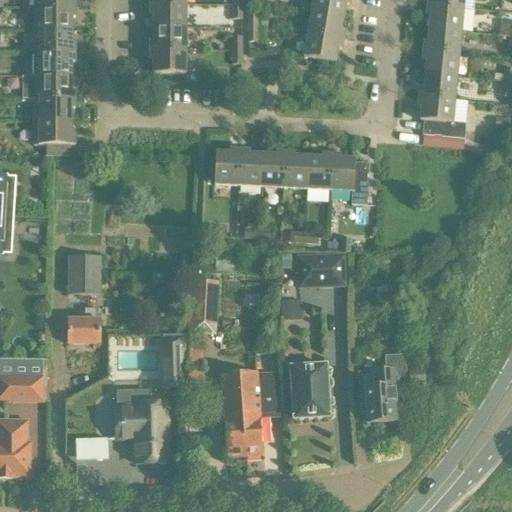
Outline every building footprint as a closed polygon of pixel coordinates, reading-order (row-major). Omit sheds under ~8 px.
[(71,0),(34,0),(34,10),(75,10),(75,1),(72,1),(71,0)] [(313,0),(311,14),(343,19),(345,6),(349,7),(350,0),(313,0)] [(427,0),(427,8),(463,11),(464,0),(427,0)] [(186,7),(150,7),(150,16),(153,16),(153,30),(186,30),(186,7)] [(242,7),(232,7),(232,21),(242,21),(242,7)] [(463,11),(427,8),(426,17),(430,18),(428,31),(461,34),(463,11)] [(34,10),(34,33),(71,33),(71,20),(75,19),(75,10),(34,10)] [(311,14),(307,36),(343,42),(344,33),(341,32),(343,19),(311,14)] [(248,31),(257,31),(257,16),(248,16),(248,31)] [(186,30),(153,30),(153,43),(149,43),(149,53),(185,53),(186,30)] [(257,44),(257,31),(248,31),(248,44),(257,44)] [(461,34),(428,31),(427,44),(424,44),(423,53),(459,57),(461,34)] [(34,33),(34,56),(75,56),(75,46),(72,46),(71,33),(34,33)] [(343,42),(307,36),(303,60),(335,65),(338,51),(341,52),(343,42)] [(232,53),(241,53),(242,39),(232,39),(232,53)] [(185,53),(149,53),(149,62),(153,62),(153,76),(185,77),(185,53)] [(241,53),(232,53),(232,67),(241,67),(241,53)] [(459,57),(423,53),(422,63),(425,63),(424,76),(457,79),(459,57)] [(34,56),(34,78),(71,78),(71,65),(75,65),(75,56),(34,56)] [(503,84),(511,85),(511,84),(511,71),(505,70),(503,84)] [(419,89),(418,99),(454,102),(457,79),(424,76),(423,90),(419,89)] [(34,78),(34,79),(23,79),(22,101),(34,101),(75,101),(75,92),(71,92),(71,78),(34,78)] [(511,85),(503,84),(500,97),(509,99),(511,85)] [(454,102),(418,99),(418,108),(421,108),(420,123),(423,123),(422,137),(464,141),(465,126),(452,125),(454,102)] [(75,101),(34,101),(34,124),(71,124),(71,111),(75,111),(75,101)] [(509,131),(510,122),(496,121),(495,130),(509,131)] [(71,124),(34,124),(34,148),(46,148),(46,159),(70,159),(70,148),(75,148),(75,138),(71,137),(71,124)] [(238,189),(239,153),(230,152),(230,156),(215,155),(214,187),(238,189)] [(249,153),(239,153),(238,189),(260,190),(262,157),(249,157),(249,153)] [(275,158),(262,157),(260,190),(283,191),(285,155),(276,154),(275,158)] [(285,155),(283,191),(306,192),(308,159),(294,159),(294,155),(285,155)] [(308,159),(306,192),(329,193),(331,157),(321,156),(321,160),(308,159)] [(340,157),(331,157),(329,193),(351,194),(351,207),(367,208),(368,166),(354,165),(354,162),(340,161),(340,157)] [(0,216),(3,217),(13,217),(15,179),(0,178),(0,216)] [(0,216),(0,255),(11,256),(13,217),(0,216)] [(225,239),(226,230),(212,228),(211,238),(225,239)] [(258,241),(258,232),(245,231),(244,240),(258,241)] [(272,233),(258,232),(258,241),(272,243),(272,233)] [(303,245),(304,236),(290,235),(289,244),(303,245)] [(304,236),(303,245),(317,246),(318,237),(304,236)] [(349,255),(350,241),(341,240),(340,254),(349,255)] [(207,246),(193,245),(192,269),(205,270),(207,246)] [(290,256),(280,256),(281,271),(291,271),(290,256)] [(345,256),(296,257),(298,291),(346,289),(345,256)] [(100,297),(100,259),(68,259),(68,297),(100,297)] [(220,285),(191,283),(188,325),(218,326),(220,285)] [(299,300),(279,301),(280,320),(300,319),(299,300)] [(99,347),(99,322),(98,322),(98,311),(84,310),(84,322),(68,322),(68,347),(99,347)] [(367,405),(368,426),(397,424),(394,389),(406,388),(404,357),(385,359),(386,373),(359,375),(361,405),(367,405)] [(180,358),(162,359),(163,391),(181,391),(180,358)] [(0,361),(0,403),(14,404),(15,390),(43,390),(43,362),(0,361)] [(186,362),(185,380),(202,381),(203,363),(186,362)] [(325,368),(290,370),(293,422),(329,420),(325,368)] [(424,386),(423,371),(409,372),(410,387),(424,386)] [(278,375),(257,376),(259,400),(280,398),(278,375)] [(257,376),(221,378),(227,460),(245,459),(242,418),(243,417),(243,411),(259,410),(259,400),(257,376)] [(164,413),(164,398),(149,398),(149,408),(134,408),(134,413),(115,413),(116,441),(135,440),(136,466),(167,465),(165,413),(164,413)] [(262,457),(259,410),(243,411),(243,417),(242,418),(245,459),(262,457)] [(29,478),(30,446),(27,446),(27,424),(0,423),(0,475),(13,476),(13,478),(29,478)]
